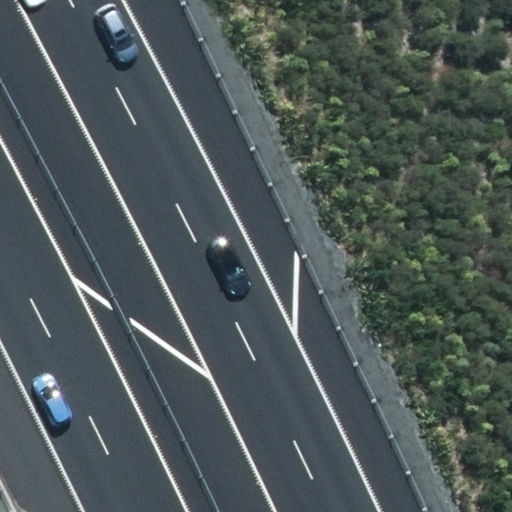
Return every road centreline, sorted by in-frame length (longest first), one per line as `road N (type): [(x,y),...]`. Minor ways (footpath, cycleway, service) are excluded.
road 1 (motorway): [(44,0),(319,511)]
road 2 (motorway): [(123,511),(0,252)]
